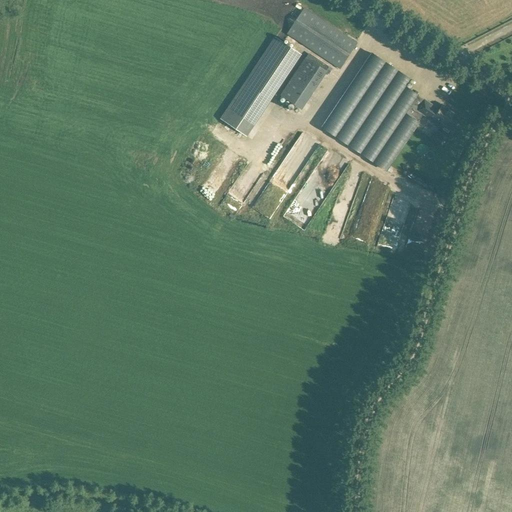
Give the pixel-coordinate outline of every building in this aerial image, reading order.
[(340,68),(351,52),(357,43),(305,9),(288,34),(340,68)] [(273,36),(221,120),(248,137),(301,54),(273,36)] [(408,89),(413,80),(373,53),(322,128),(388,173),(422,124),(419,122),(425,114),(418,110),(425,100),(408,89)] [(281,95),(301,109),(326,71),(306,58),(281,95)] [(419,108),(418,110),(425,114),(430,118),(431,116),(435,119),(434,121),(441,125),(441,126),(437,131),(449,139),(454,132),(463,118),(443,105),(440,110),(425,100),(419,108)] [(320,145),(301,173),(305,176),(325,148),(320,145)] [(309,219),(311,210),(298,207),(297,211),(291,210),(288,224),(308,227),(309,219)] [(426,254),(435,220),(415,215),(407,249),(426,254)]
